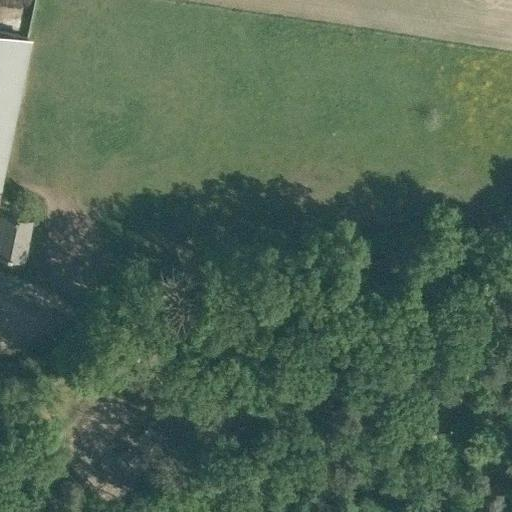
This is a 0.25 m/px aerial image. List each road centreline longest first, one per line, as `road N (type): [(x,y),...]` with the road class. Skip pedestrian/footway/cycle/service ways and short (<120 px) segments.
road 1 (track): [(469,244),(176,317),(122,351)]
road 2 (track): [(413,511),(457,371),(469,244),(511,221)]
road 3 (track): [(0,503),(102,388),(122,351)]
road 4 (track): [(122,351),(0,276)]
